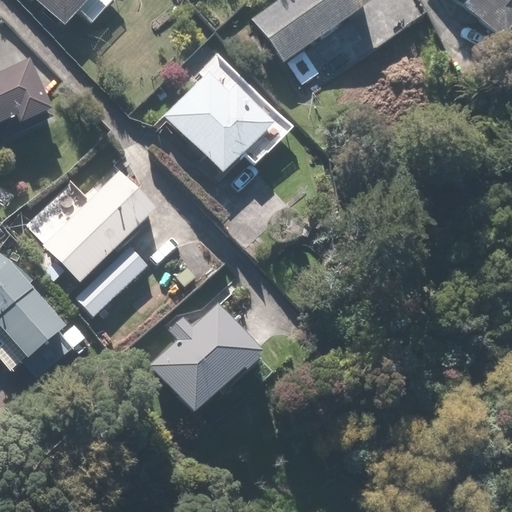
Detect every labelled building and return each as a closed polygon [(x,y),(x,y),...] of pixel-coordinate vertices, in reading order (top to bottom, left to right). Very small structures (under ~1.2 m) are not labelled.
[(32,0),(66,30),(93,0),(32,0)] [(285,0),(253,23),(285,68),(374,6),(369,0),(285,0)] [(511,0),(459,0),(506,39),(511,31),(511,0)] [(0,128),(18,120),(22,129),(55,113),(32,64),(0,79),(0,128)] [(209,75),(165,120),(224,177),(276,125),(237,87),(229,95),(209,75)] [(45,248),(82,287),(158,214),(121,175),(45,248)] [(0,328),(31,365),(69,333),(31,288),(34,284),(0,256),(0,328)] [(152,368),(197,417),(264,356),(220,306),(193,330),(184,320),(168,334),(178,344),(152,368)]
